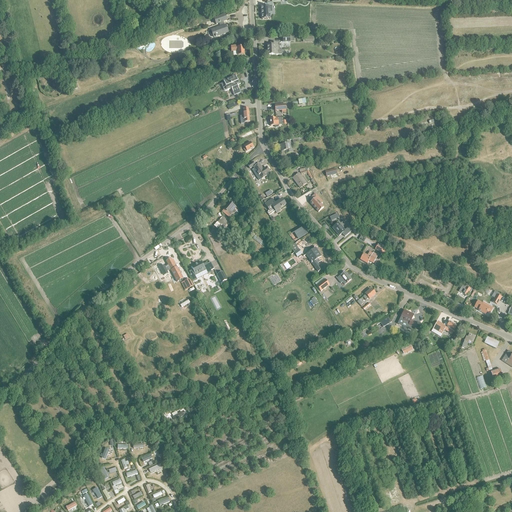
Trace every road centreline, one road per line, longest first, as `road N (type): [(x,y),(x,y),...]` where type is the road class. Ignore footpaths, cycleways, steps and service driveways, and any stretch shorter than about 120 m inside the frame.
road 1 (residential): [(511,338),(357,271),(288,192),(264,146)]
road 2 (unclassified): [(0,396),(85,304),(221,191)]
road 3 (residential): [(264,146),(251,0)]
